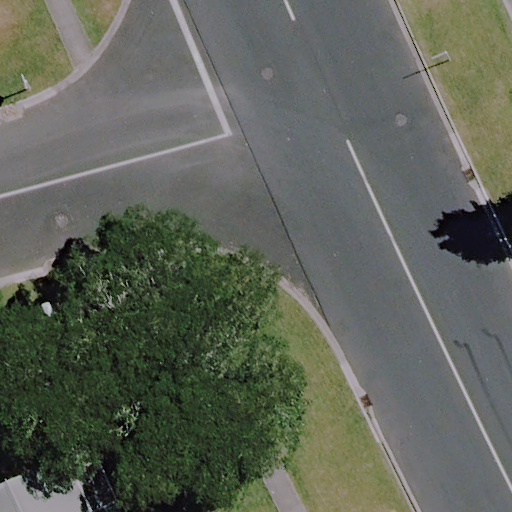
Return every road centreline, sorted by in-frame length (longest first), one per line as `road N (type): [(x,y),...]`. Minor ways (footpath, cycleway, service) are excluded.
road 1 (tertiary): [(334,111),(511,457)]
road 2 (residential): [(334,111),(0,190)]
road 3 (tertiary): [(288,0),(334,111)]
